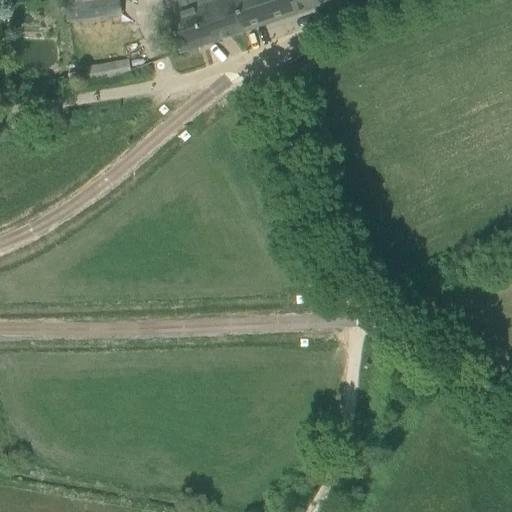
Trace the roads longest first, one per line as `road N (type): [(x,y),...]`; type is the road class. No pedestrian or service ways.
road 1 (unclassified): [(511,407),(392,326),(339,264),(311,206),(266,51)]
road 2 (track): [(0,333),(353,321)]
road 3 (track): [(228,63),(204,101),(95,193),(0,244)]
road 4 (track): [(354,285),(351,374),(331,472),(303,511)]
road 5 (unclassified): [(68,101),(266,51)]
road 6 (unclassified): [(266,51),(409,0)]
